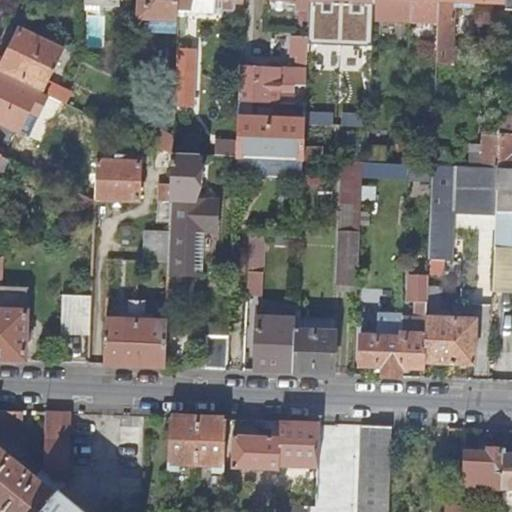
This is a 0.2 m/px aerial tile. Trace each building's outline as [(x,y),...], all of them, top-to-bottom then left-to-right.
[(120,0),(86,0),(86,6),(120,8),(120,0)] [(142,0),(142,18),(152,18),(152,32),(179,33),(179,19),(181,19),(181,12),(181,0),(142,0)] [(245,4),(245,0),(181,0),(181,12),(192,13),(192,0),(224,0),(224,10),(235,10),(235,25),(245,25),(245,9),(237,9),(237,3),(245,4)] [(297,11),(310,11),(310,0),(279,0),(298,1),(297,11)] [(310,0),(310,11),(310,19),(334,19),(335,2),(359,3),(376,4),(376,0),(310,0)] [(376,0),(376,4),(375,19),(403,21),(412,21),(413,0),(376,0)] [(440,0),(413,0),(412,21),(440,22),(440,0)] [(505,0),(440,0),(440,22),(438,62),(454,63),(457,2),(505,4),(505,0)] [(359,3),(335,2),(334,19),(359,20),(359,3)] [(477,24),(504,25),(505,14),(477,13),(477,24)] [(185,28),(180,28),(178,82),(194,83),(196,49),(191,42),(192,22),(185,22),(185,28)] [(66,47),(23,27),(1,73),(44,93),(67,104),(73,92),(49,81),(66,47)] [(297,70),(243,68),(241,101),(280,103),(296,103),(296,94),(296,86),(308,86),(310,37),(298,37),(297,70)] [(511,168),(511,114),(501,114),(500,136),(498,168),(511,168)] [(306,120),(241,117),(240,140),(239,158),(305,160),(305,147),(306,120)] [(371,162),(385,162),(385,132),(372,132),(371,162)] [(484,168),(498,168),(500,136),(486,135),(484,168)] [(159,148),(175,156),(176,141),(165,136),(159,148)] [(228,140),(227,157),(239,158),(240,140),(228,140)] [(324,147),(305,147),(305,160),(324,161),(324,147)] [(175,169),(175,156),(159,148),(158,168),(175,169)] [(407,154),(406,164),(411,165),(434,166),(434,155),(407,154)] [(117,162),(99,161),(98,200),(139,202),(140,188),(145,188),(145,183),(140,183),(141,157),(117,156),(117,162)] [(198,156),(175,156),(175,169),(174,186),(173,202),(172,235),(171,248),(171,263),(170,275),(192,276),(194,232),(219,233),(220,201),(197,201),(197,184),(204,185),(205,173),(198,173),(198,161),(198,156)] [(365,163),(345,162),(343,204),(363,205),(365,163)] [(497,189),(498,168),(484,168),(434,166),(430,260),(453,261),(455,211),(497,213),(497,189)] [(511,168),(498,168),(497,189),(511,189),(511,168)] [(160,202),(173,202),(174,186),(161,186),(160,202)] [(55,208),(63,221),(96,200),(80,192),(55,208)] [(363,205),(343,204),(343,232),(361,233),(363,205)] [(361,233),(343,232),(341,284),(359,285),(361,233)] [(267,234),(251,233),(250,273),(265,274),(267,234)] [(147,247),(171,248),(172,235),(148,234),(147,247)] [(171,263),(171,248),(147,247),(146,262),(171,263)] [(0,249),(0,260),(4,258),(10,255),(0,249)] [(359,285),(341,284),(340,292),(359,292),(359,285)] [(0,288),(0,360),(26,362),(30,290),(3,289),(0,288)] [(429,288),(429,302),(428,312),(442,313),(442,288),(429,288)] [(63,336),(91,337),(93,298),(65,296),(63,336)] [(107,365),(166,367),(168,323),(143,321),(143,317),(145,314),(146,301),(131,300),(130,313),(133,316),(133,321),(109,320),(107,365)] [(416,318),(428,318),(428,312),(429,302),(417,302),(416,318)] [(257,371),(295,373),(297,332),(298,320),(272,318),(273,310),(259,309),(257,371)] [(272,318),(298,320),(298,319),(298,311),(273,310),(272,318)] [(401,377),(402,368),(403,333),(404,317),(380,316),(379,333),(363,332),(361,365),(384,366),(384,376),(401,377)] [(428,318),(427,334),(426,363),(475,365),(477,320),(428,318)] [(297,332),(326,333),(327,321),(298,319),(298,320),(297,332)] [(207,369),(229,370),(231,326),(209,325),(207,369)] [(297,332),(295,373),(335,374),(337,334),(326,333),(297,332)] [(426,369),(426,363),(427,334),(403,333),(402,368),(426,369)] [(44,511),(61,492),(69,481),(72,414),(48,413),(46,468),(38,478),(0,447),(0,434),(24,436),(25,412),(0,411),(0,511),(1,511),(44,511)] [(200,419),(172,418),(171,462),(198,463),(200,419)] [(214,472),(225,473),(226,420),(200,419),(198,463),(214,464),(214,472)] [(320,463),(322,424),(282,423),(281,438),(281,461),(320,463)] [(390,511),(392,478),(394,427),(364,426),(361,511),(390,511)] [(278,511),(279,505),(281,461),(281,438),(235,437),(234,469),(269,470),(267,511),(278,511)] [(505,486),(506,455),(506,450),(489,449),(488,453),(467,452),(465,486),(480,487),(482,485),(505,486)] [(85,511),(61,492),(44,511),(85,511)]
